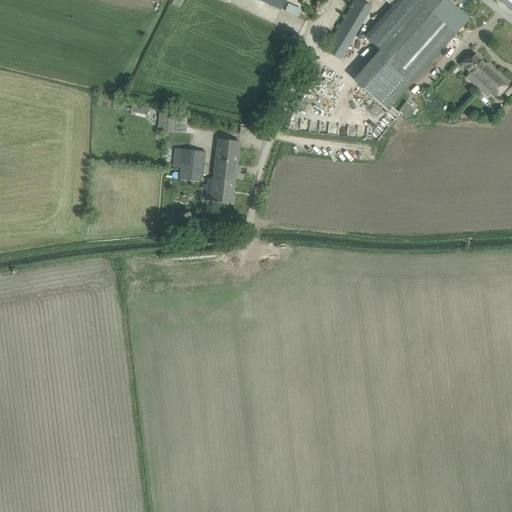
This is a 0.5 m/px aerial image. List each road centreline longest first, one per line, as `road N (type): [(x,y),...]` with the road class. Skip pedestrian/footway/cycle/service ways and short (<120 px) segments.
road 1 (unclassified): [(252,235),(267,142),(332,0)]
road 2 (unknown): [(306,54),(355,74),(374,0)]
